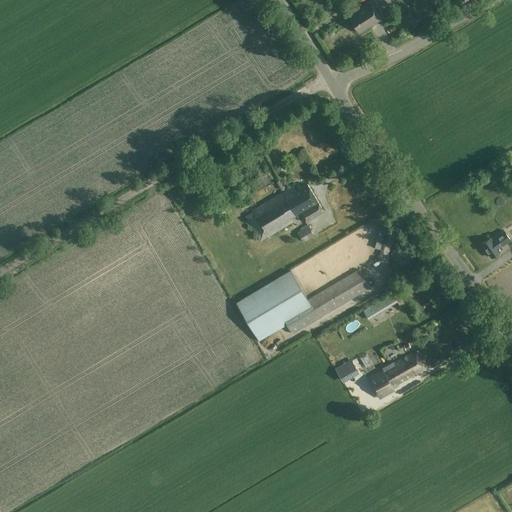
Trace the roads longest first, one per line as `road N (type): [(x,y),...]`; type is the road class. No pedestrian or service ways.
road 1 (unclassified): [(0,272),(327,78)]
road 2 (tertiary): [(511,339),(332,85)]
road 3 (tertiary): [(332,85),(489,0)]
